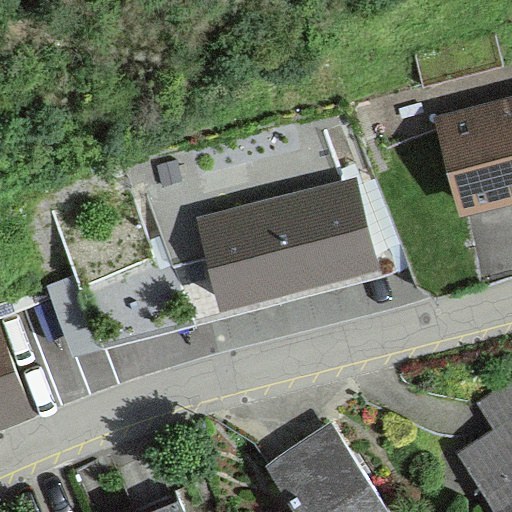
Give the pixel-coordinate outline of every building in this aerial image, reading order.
[(503,63),(495,37),(414,59),(422,86),(503,63)] [(511,103),(438,123),(458,203),(511,189),(511,103)] [(351,173),(163,224),(180,265),(214,257),(226,304),(377,265),(351,173)] [(142,217),(65,245),(79,287),(158,260),(142,217)] [(0,409),(23,401),(0,340),(0,409)] [(511,511),(511,379),(489,395),(505,420),(456,453),(479,488),(488,482),(508,511),(511,511)] [(384,511),(336,439),(311,456),(302,443),(266,467),(296,511),(384,511)] [(180,511),(170,490),(122,511),(180,511)]
